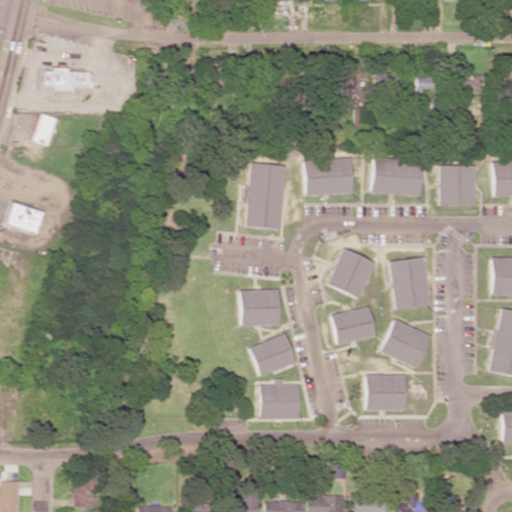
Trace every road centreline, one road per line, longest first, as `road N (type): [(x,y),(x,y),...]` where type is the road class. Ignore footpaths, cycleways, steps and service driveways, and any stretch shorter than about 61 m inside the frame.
road 1 (residential): [(13,12),(112,38),(511,42)]
road 2 (residential): [(511,223),(316,223),(298,239),(293,259),(331,435)]
road 3 (residential): [(42,457),(232,438),(457,435)]
road 4 (residential): [(457,435),(455,223)]
